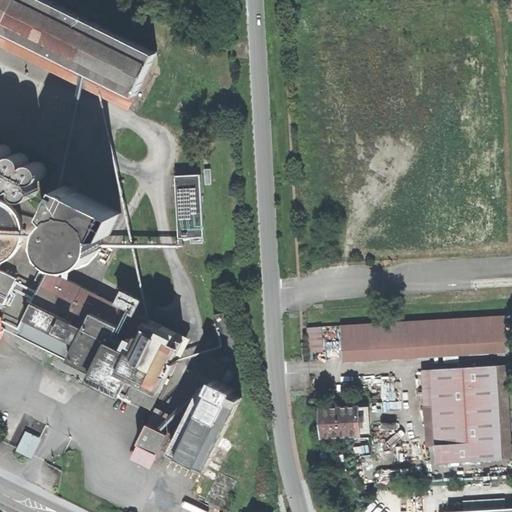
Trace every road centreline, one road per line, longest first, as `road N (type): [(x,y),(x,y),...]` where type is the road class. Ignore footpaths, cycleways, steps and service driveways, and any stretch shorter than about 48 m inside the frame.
road 1 (unclassified): [(302,511),(278,371),(256,0)]
road 2 (unknown): [(152,181),(157,230),(193,342),(125,443),(53,421)]
road 3 (unknown): [(0,69),(139,136),(150,146),(152,181)]
road 4 (unknown): [(0,122),(152,181)]
